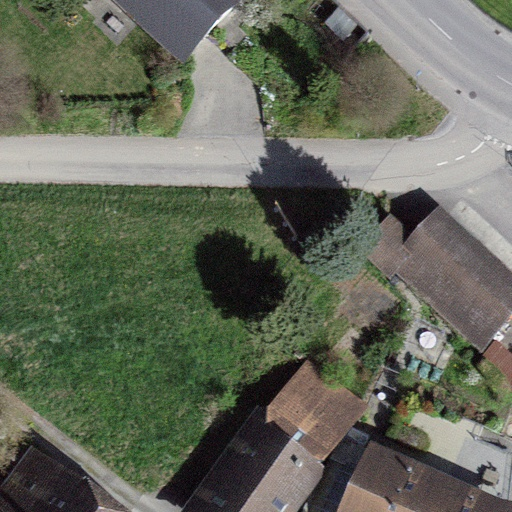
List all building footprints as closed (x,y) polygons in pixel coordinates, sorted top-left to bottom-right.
[(268,7),(261,0),(111,0),(194,81),(268,7)] [(393,220),(370,244),(396,268),(401,266),(483,342),(511,310),(511,282),(443,219),(419,244),(393,220)] [(228,296),(235,243),(136,229),(129,282),(228,296)] [(0,511),(184,511),(226,457),(86,352),(0,467),(0,511)] [(284,394),(199,511),(316,511),(336,485),(329,480),(355,444),(284,394)] [(430,511),(443,487),(381,458),(354,511),(430,511)] [(496,511),(443,487),(430,511),(496,511)]
